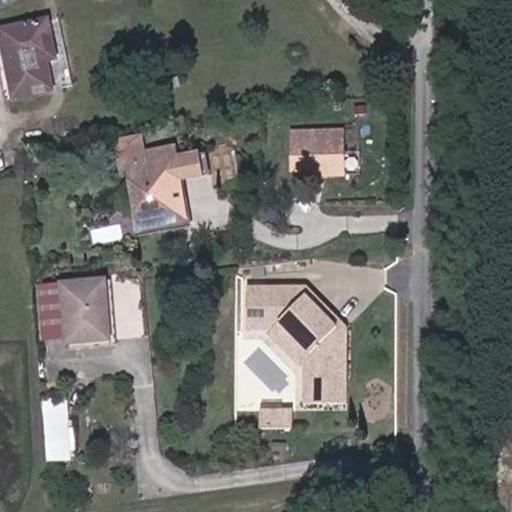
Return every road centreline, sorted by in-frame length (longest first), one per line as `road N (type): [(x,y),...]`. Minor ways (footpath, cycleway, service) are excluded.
road 1 (unclassified): [(426,0),(422,511)]
road 2 (unknown): [(419,461),(328,460),(243,481),(188,477),(154,446),(141,280)]
